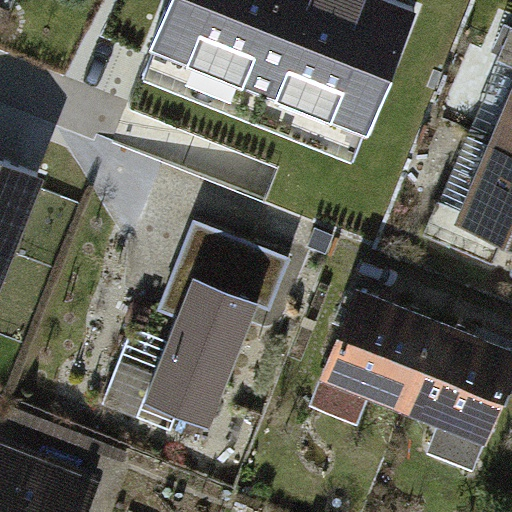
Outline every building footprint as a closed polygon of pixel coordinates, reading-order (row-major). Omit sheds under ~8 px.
[(434,4),(423,0),(156,0),(126,73),(366,172),(434,4)] [(511,65),(496,59),(425,223),(511,260),(511,65)] [(0,285),(48,159),(0,140),(0,285)] [(260,309),(197,286),(151,414),(214,436),(260,309)] [(501,354),(330,289),(295,382),(466,447),(501,354)] [(104,511),(118,475),(8,436),(0,458),(0,511),(104,511)]
